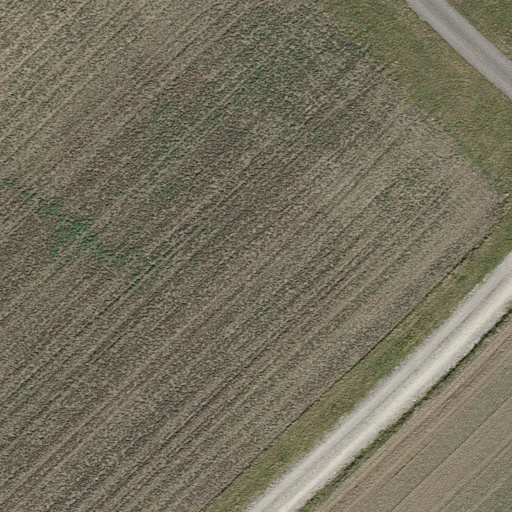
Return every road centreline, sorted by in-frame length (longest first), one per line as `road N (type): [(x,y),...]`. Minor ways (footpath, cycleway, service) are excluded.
road 1 (track): [(511,283),(274,511)]
road 2 (track): [(422,0),(511,86)]
